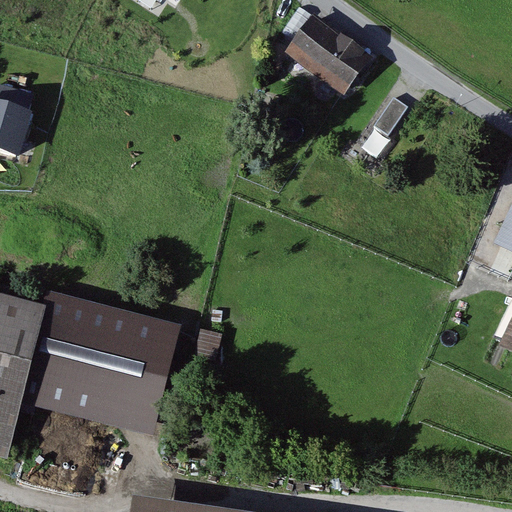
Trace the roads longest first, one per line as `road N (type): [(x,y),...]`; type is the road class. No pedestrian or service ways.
road 1 (track): [(0,477),(81,506),(179,477),(420,511)]
road 2 (residential): [(330,0),(511,119)]
